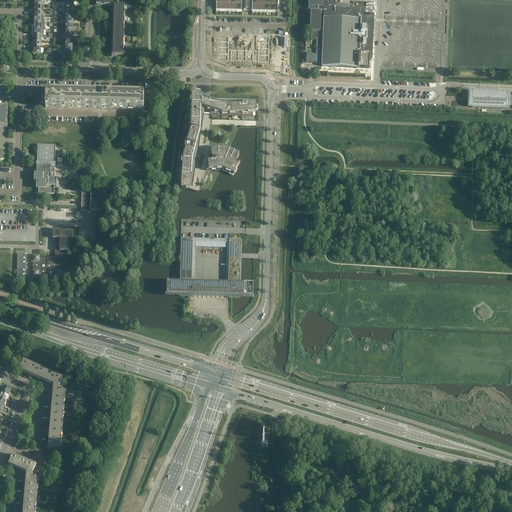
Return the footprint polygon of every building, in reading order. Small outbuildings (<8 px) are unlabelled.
[(124,27),(124,23),(125,23),(125,19),(124,19),(124,15),(125,15),(125,11),(124,11),(125,7),(124,7),(121,7),(121,1),(121,0),(118,0),(117,0),(96,0),(96,6),(99,6),(100,6),(104,6),(114,6),(113,56),(123,56),(124,56),(124,52),(123,52),(123,48),(124,48),(124,44),(123,44),(124,40),(124,36),(124,31),(125,27),(124,27)] [(216,0),(216,12),(216,11),(242,12),(242,11),(241,0),(216,0)] [(277,0),(251,0),(252,12),(251,12),(277,13),(277,14),(277,0)] [(321,67),(369,68),(369,60),(371,60),(373,22),(372,22),(372,21),(372,20),(372,19),(372,18),(374,18),(374,16),(372,16),(372,10),(366,10),(366,8),(353,7),(353,5),(338,4),(338,0),(308,0),(308,13),(311,13),(310,32),(311,32),(311,40),(316,40),(316,55),(313,55),(313,54),(307,54),(306,63),(313,63),(313,62),(315,62),(315,63),(318,63),(320,63),(320,64),(321,64),(321,67)] [(220,35),(219,61),(230,62),(230,61),(259,61),(259,62),(270,63),(271,36),(260,36),(260,51),(230,50),(230,35),(220,35)] [(511,95),(509,96),(509,93),(469,91),(469,107),(471,107),(508,109),(509,106),(511,106),(511,95)] [(144,99),(135,99),(108,98),(108,94),(107,94),(107,96),(98,95),(98,94),(98,98),(46,96),(46,102),(44,102),(44,96),(41,96),(41,104),(46,104),(45,108),(98,109),(102,109),(107,110),(143,111),(144,99)] [(221,169),(234,175),(238,165),(235,164),(239,155),(228,151),(225,149),(211,150),(211,149),(211,146),(209,145),(207,145),(208,138),(210,125),(211,125),(212,115),(253,116),(253,102),(210,100),(206,100),(187,100),(173,186),(175,186),(199,190),(202,171),(205,171),(209,171),(221,169)] [(37,174),(34,174),(34,181),(36,181),(36,189),(38,189),(39,189),(38,196),(41,196),(43,196),(47,196),(47,195),(54,195),(54,191),(54,187),(57,187),(57,179),(54,179),(55,169),(54,169),(54,167),(55,167),(55,164),(56,164),(56,163),(55,163),(55,157),(56,157),(57,152),(55,152),(55,146),(53,146),(37,145),(37,163),(36,163),(37,163),(37,166),(37,174)] [(81,211),(102,212),(103,212),(104,191),(104,190),(82,190),(82,204),(81,211)] [(40,255),(32,255),(32,263),(31,263),(33,263),(33,266),(35,266),(35,268),(36,268),(36,270),(32,270),(32,279),(32,278),(39,279),(40,277),(47,277),(47,279),(55,279),(55,278),(55,271),(53,271),(54,266),(62,266),(62,269),(70,269),(70,259),(68,259),(68,252),(70,252),(70,251),(71,239),(74,239),(73,239),(74,232),(74,231),(65,231),(65,232),(61,232),(61,230),(61,231),(53,231),(53,230),(53,239),(55,239),(55,244),(55,251),(55,258),(47,258),(40,258),(40,255)] [(193,239),(181,238),(179,283),(167,283),(166,295),(179,296),(192,297),(192,296),(209,296),(227,297),(227,298),(232,298),(240,298),(240,297),(253,298),(253,285),(240,285),(240,283),(241,258),(240,258),(240,256),(241,254),(242,244),(242,240),(230,240),(229,256),(228,285),(210,284),(191,284),(192,247),(193,239)] [(225,241),(227,241),(227,240),(195,239),(195,240),(195,248),(225,248),(225,249),(225,241)] [(17,255),(17,279),(26,279),(26,255),(17,255)] [(19,371),(23,372),(35,378),(40,368),(24,361),(19,371)] [(52,385),(56,375),(40,368),(35,378),(52,385)] [(60,451),(65,388),(60,386),(63,378),(56,375),(52,385),(53,386),(53,387),(53,388),(48,442),(48,449),(48,450),(48,448),(59,449),(59,451),(60,451)] [(3,387),(1,393),(8,396),(11,390),(7,389),(8,388),(5,387),(4,388),(3,387)] [(0,398),(6,402),(8,396),(1,393),(0,394),(0,398)] [(13,455),(8,465),(24,472),(29,462),(22,459),(23,458),(20,457),(19,458),(13,455)] [(38,474),(35,474),(34,474),(33,474),(36,465),(29,462),(24,472),(26,473),(26,475),(22,511),(34,511),(38,481),(38,474)]
